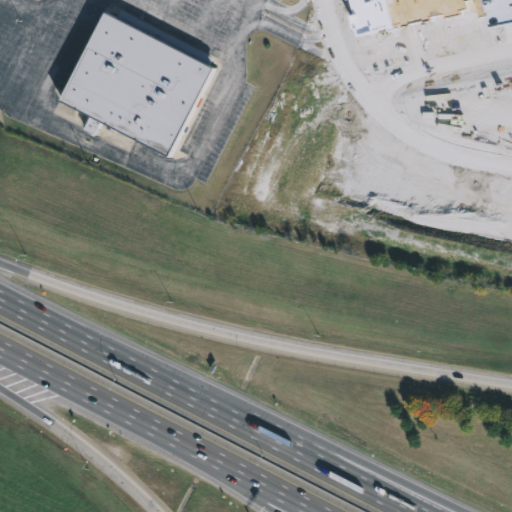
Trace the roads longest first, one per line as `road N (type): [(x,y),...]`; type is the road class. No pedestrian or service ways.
road 1 (motorway): [(511,384),(261,341),(140,311),(0,262)]
road 2 (motorway): [(414,511),(147,374)]
road 3 (motorway): [(415,488),(147,374)]
road 4 (residential): [(320,0),(352,89),(372,115),(424,150),(511,172)]
road 5 (motorway): [(137,418),(320,511)]
road 6 (motorway): [(0,389),(71,436),(157,511)]
road 7 (motorway): [(147,374),(0,298)]
road 8 (motorway): [(137,418),(273,511)]
road 9 (motorway): [(0,348),(137,418)]
